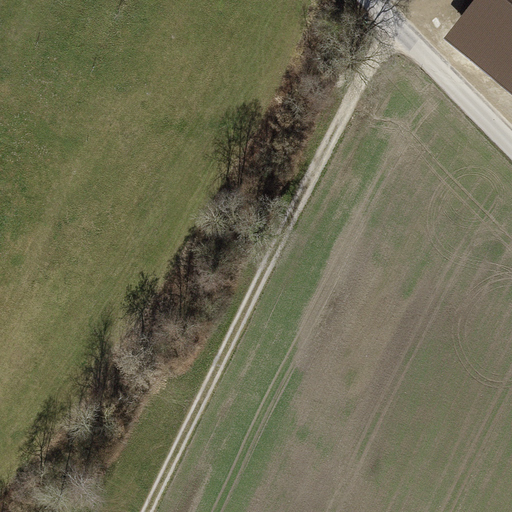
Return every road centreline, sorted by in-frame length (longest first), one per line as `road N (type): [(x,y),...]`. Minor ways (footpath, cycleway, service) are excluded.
road 1 (track): [(151,511),(392,28)]
road 2 (unclassified): [(362,0),(511,144)]
